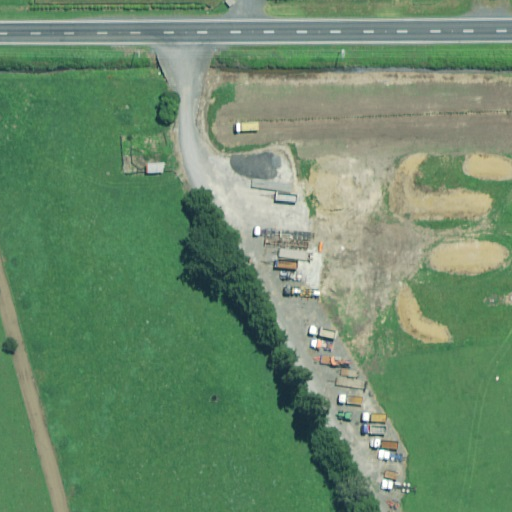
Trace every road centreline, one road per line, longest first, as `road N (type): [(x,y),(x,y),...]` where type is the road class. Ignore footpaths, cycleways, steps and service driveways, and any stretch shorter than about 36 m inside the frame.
road 1 (unknown): [(154,32),(156,105),(179,234),(341,511)]
road 2 (secondary): [(0,33),(511,32)]
